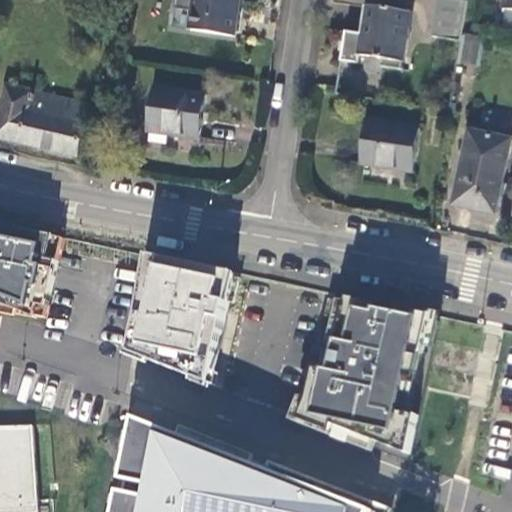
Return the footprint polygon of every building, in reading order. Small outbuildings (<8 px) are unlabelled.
[(109,107),(131,24),(93,14),(96,0),(71,0),(66,23),(88,29),(81,60),(95,63),(86,100),(109,107)] [(241,0),(195,0),(190,32),(236,39),(241,0)] [(511,0),(504,0),(503,10),(511,11),(511,0)] [(407,64),(414,15),(367,8),(360,57),(407,64)] [(484,55),(487,40),(467,35),(461,65),(479,69),(482,54),(484,55)] [(91,107),(8,87),(0,120),(0,140),(78,158),(91,107)] [(207,97),(157,88),(149,134),(199,142),(207,97)] [(421,129),(368,122),(361,166),(414,174),(421,129)] [(511,147),(511,142),(471,134),(455,208),(498,217),(511,147)] [(0,303),(9,306),(6,314),(22,318),(24,315),(37,319),(39,306),(49,308),(58,262),(50,260),(54,237),(0,225),(0,303)] [(235,274),(150,256),(133,354),(212,384),(229,303),(237,305),(242,280),(235,274)] [(335,294),(308,425),(414,465),(443,316),(335,294)] [(375,511),(376,511),(134,423),(121,476),(150,483),(145,499),(120,494),(115,511),(375,511)] [(35,511),(31,426),(0,427),(0,511),(35,511)]
